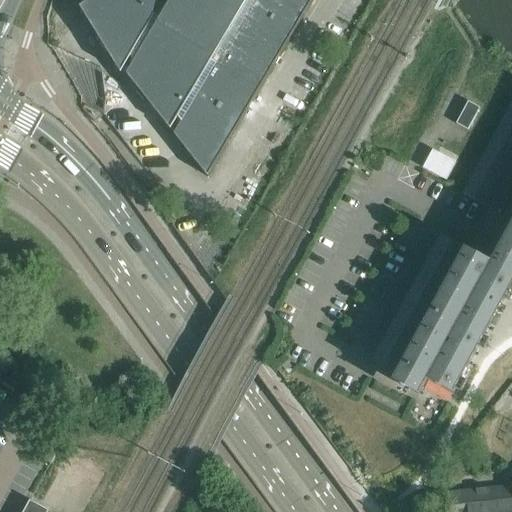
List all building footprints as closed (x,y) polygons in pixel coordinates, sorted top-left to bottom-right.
[(314,0),(104,0),(89,27),(130,78),(134,75),(139,81),(135,85),(150,104),(155,100),(160,107),(155,110),(209,178),(314,0)] [(468,131),(480,108),(468,102),(456,124),(468,131)] [(511,154),(511,103),(462,195),(470,199),(484,206),(511,154)] [(446,181),(456,163),(433,150),(423,168),(446,181)] [(511,225),(498,251),(492,263),(511,274),(511,225)] [(511,274),(492,263),(441,235),(372,362),(396,376),(393,382),(419,396),(428,381),(454,395),(511,287),(511,274)] [(31,409),(36,399),(25,393),(19,402),(31,409)] [(476,490),(451,493),(452,511),(511,511),(511,486),(488,489),(488,488),(476,489),(476,490)] [(48,511),(49,511),(30,501),(23,511),(48,511)]
